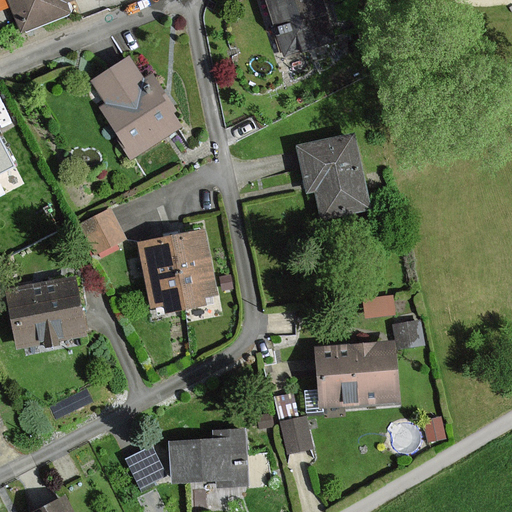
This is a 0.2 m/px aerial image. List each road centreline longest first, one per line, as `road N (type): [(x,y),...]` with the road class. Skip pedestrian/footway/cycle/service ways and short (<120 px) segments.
road 1 (residential): [(0,475),(248,342),(244,267),(189,0)]
road 2 (residential): [(511,418),(349,511)]
road 3 (residential): [(165,0),(0,63)]
